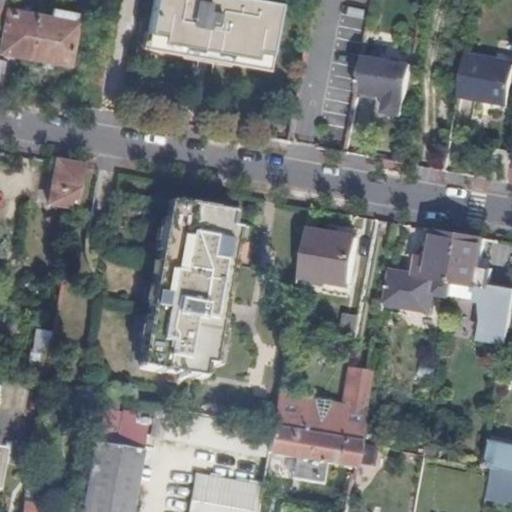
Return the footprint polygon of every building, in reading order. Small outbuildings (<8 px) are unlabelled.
[(154,0),(148,36),(162,39),(161,43),(184,48),(184,53),(229,61),(230,56),(254,60),(255,55),(268,58),(279,3),(263,0),(154,0)] [(37,14),(30,54),(69,61),(77,10),(51,6),(50,17),(37,14)] [(2,49),(30,54),(37,14),(8,9),(2,49)] [(0,89),(5,90),(10,59),(6,56),(0,55),(0,89)] [(511,65),(467,57),(459,100),(509,109),(511,92),(511,65)] [(82,104),(98,107),(107,61),(93,59),(90,64),(82,104)] [(384,117),(404,121),(414,69),(365,59),(359,96),(378,99),(385,109),(384,117)] [(510,182),(511,171),(511,151),(496,148),(490,179),(510,182)] [(84,171),(58,166),(50,208),(76,213),(84,171)] [(227,216),(149,202),(145,230),(140,229),(136,252),(140,252),(129,318),(124,318),(121,339),(125,340),(121,368),(198,382),(200,367),(212,370),(219,334),(215,334),(227,268),(232,269),(238,233),(224,230),(227,216)] [(351,288),(360,234),(309,226),(300,279),(351,288)] [(418,279),(391,275),(386,308),(432,316),(435,297),(452,300),(462,239),(438,234),(433,262),(421,260),(418,279)] [(487,243),(462,239),(452,300),(485,306),(487,294),(490,294),(490,289),(494,273),(481,270),(487,243)] [(511,328),(486,323),(482,343),(508,348),(511,328)] [(44,392),(53,337),(37,334),(28,388),(44,392)] [(495,380),(501,381),(504,368),(493,366),(492,374),(495,375),(495,380)] [(315,407),(278,400),(272,433),(361,448),(374,376),(349,372),(342,411),(330,409),(330,406),(315,404),(315,407)] [(153,412),(148,442),(268,463),(269,457),(272,433),(153,412)] [(132,511),(147,423),(100,414),(81,511),(132,511)] [(356,472),(361,448),(272,433),(269,457),(298,462),(295,483),(325,489),(329,467),(356,472)] [(511,448),(493,445),(489,471),(492,471),(511,474),(511,448)] [(511,474),(492,471),(486,501),(511,506),(511,474)] [(190,511),(259,511),(263,491),(197,480),(190,511)]
